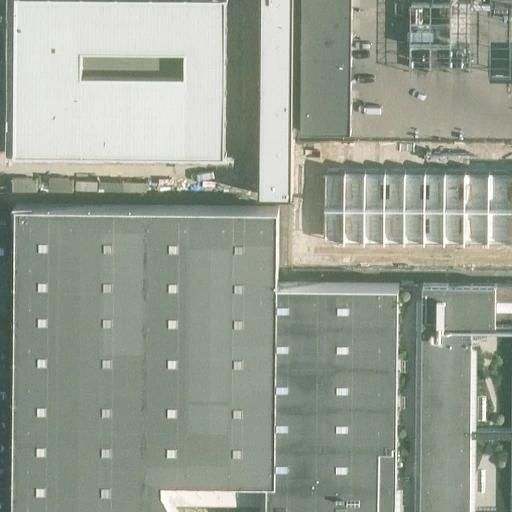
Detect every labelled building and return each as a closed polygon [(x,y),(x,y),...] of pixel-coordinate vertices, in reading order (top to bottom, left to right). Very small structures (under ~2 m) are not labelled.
[(225,0),(15,0),(16,152),(225,152),(225,0)] [(291,0),(259,0),(259,193),(291,193),(291,0)] [(302,0),(301,132),(351,132),(352,0),(302,0)] [(416,169),(416,157),(398,158),(398,170),(416,169)] [(325,170),(325,206),(345,206),(345,170),(325,170)] [(345,170),(345,206),(365,206),(365,170),(345,170)] [(365,170),(365,206),(385,206),(385,170),(365,170)] [(385,170),(385,206),(405,206),(405,171),(385,170)] [(405,171),(405,206),(425,207),(425,171),(405,171)] [(425,171),(425,207),(445,207),(445,171),(425,171)] [(445,171),(445,207),(465,207),(465,171),(445,171)] [(465,171),(465,207),(489,207),(489,171),(465,171)] [(511,171),(489,171),(489,207),(511,207),(511,171)] [(177,511),(164,487),(163,479),(174,497),(188,489),(193,498),(206,490),(211,498),(225,490),(229,498),(244,490),(239,480),(261,480),(261,495),(267,494),(266,511),(511,511),(511,284),(277,283),(278,208),(15,205),(12,511),(177,511)] [(325,206),(324,241),(344,242),(345,206),(325,206)] [(345,206),(344,242),(364,242),(365,206),(345,206)] [(365,206),(364,242),(384,242),(385,206),(365,206)] [(385,206),(384,242),(404,242),(405,206),(385,206)] [(405,206),(404,242),(424,242),(425,207),(405,206)] [(425,207),(424,242),(444,242),(445,207),(425,207)] [(445,207),(444,242),(464,243),(465,207),(445,207)] [(465,207),(464,243),(488,243),(489,207),(465,207)] [(511,207),(489,207),(488,243),(511,242),(511,207)]
